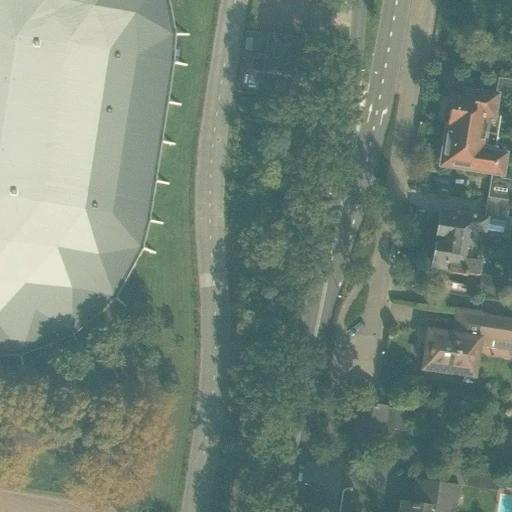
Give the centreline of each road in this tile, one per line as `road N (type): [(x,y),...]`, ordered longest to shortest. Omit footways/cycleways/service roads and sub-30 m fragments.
road 1 (secondary): [(296,438),(348,167)]
road 2 (residential): [(423,0),(381,260)]
road 3 (track): [(244,434),(0,396)]
road 4 (secondary): [(348,167),(374,104),(395,0)]
road 5 (secondary): [(357,0),(348,167)]
